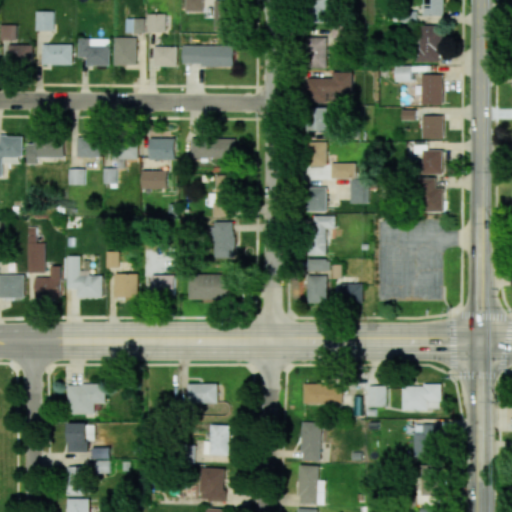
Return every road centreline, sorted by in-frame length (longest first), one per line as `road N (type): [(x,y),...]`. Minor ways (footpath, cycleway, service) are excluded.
road 1 (secondary): [(0,340),(481,343)]
road 2 (secondary): [(481,343),(480,0)]
road 3 (residential): [(270,341),(273,0)]
road 4 (residential): [(0,97),(273,100)]
road 5 (residential): [(262,511),(270,341)]
road 6 (residential): [(33,511),(33,341)]
road 7 (secondary): [(481,511),(481,343)]
